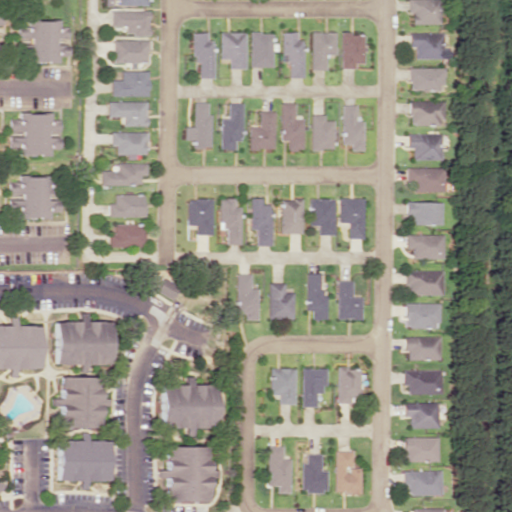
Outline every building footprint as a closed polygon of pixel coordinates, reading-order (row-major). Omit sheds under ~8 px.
[(406,0),(407,23),(438,23),(437,0),(406,0)] [(147,35),(148,10),(109,9),(109,25),(123,25),(123,34),(147,35)] [(23,61),(55,61),(55,55),(65,55),(65,43),(53,43),(53,38),(65,38),(64,26),(56,26),(56,19),(26,20),(26,25),(15,26),(15,38),(23,38),(23,61)] [(212,77),(210,39),(205,39),(205,31),(190,32),(190,61),(196,61),(196,77),(212,77)] [(226,67),(243,68),(243,31),(218,31),(217,58),(226,58),(226,67)] [(247,66),(270,66),(270,32),(248,31),(247,66)] [(280,61),(286,61),(286,77),(301,76),(300,38),(295,38),(295,31),(279,31),(280,61)] [(308,69),(323,69),(324,55),(333,55),(333,31),(308,31),(308,69)] [(412,58),(440,58),(441,32),(406,31),(406,46),(412,46),(412,58)] [(337,67),(352,68),(352,62),(361,62),(362,32),(338,32),(337,67)] [(112,62),(146,62),(146,39),(111,40),(112,62)] [(407,89),(441,90),(441,67),(407,66),(407,89)] [(146,95),(146,70),(119,70),(119,79),(110,79),(109,95),(146,95)] [(440,125),(441,100),(407,99),(406,124),(440,125)] [(144,100),(106,101),(107,116),(122,116),(122,125),(145,125),(144,100)] [(206,102),(192,101),(191,126),(183,126),(182,140),(192,140),(192,147),(209,147),(209,113),(206,113),(206,102)] [(218,149),(233,149),(233,140),(240,140),(240,102),(226,102),(226,118),(219,117),(218,149)] [(301,149),(301,118),(293,118),(292,102),(278,102),(278,140),(284,140),(285,149),(301,149)] [(354,104),(339,104),(338,143),(348,144),(348,149),(360,149),(361,120),(353,120),(354,104)] [(247,124),(247,148),(271,149),(272,111),(257,110),(256,124),(247,124)] [(58,148),(58,119),(48,119),(49,112),(18,112),(18,118),(9,118),(9,149),(17,149),(17,154),(48,154),(48,148),(58,148)] [(331,119),(322,119),(322,114),(309,113),(308,148),(330,149),(331,119)] [(145,131),(109,131),(109,145),(115,145),(115,153),(145,153),(145,131)] [(439,159),(439,133),(405,133),(404,147),(410,147),(410,159),(439,159)] [(100,170),(100,185),(139,184),(139,175),(146,174),(145,162),(116,162),(116,170),(100,170)] [(442,190),(441,166),(404,167),(404,181),(411,181),(411,191),(442,190)] [(49,175),(17,175),(17,180),(7,180),(7,194),(8,216),(47,216),(47,211),(57,211),(57,197),(50,197),(49,175)] [(143,194),(113,193),(113,203),(108,203),(108,216),(142,216),(143,194)] [(186,239),(194,239),(194,233),(210,233),(210,197),(185,198),(186,239)] [(224,228),(224,243),(238,244),(239,205),(233,205),(233,197),(217,197),(217,228),(224,228)] [(268,245),(269,204),(260,203),(260,197),(248,197),(248,229),(254,229),(254,245),(268,245)] [(332,197),(307,197),(306,224),(315,224),(315,234),(331,234),(332,197)] [(361,197),(336,197),(337,222),(345,222),(345,237),(361,237),(361,197)] [(278,198),(278,232),(299,233),(300,198),(278,198)] [(439,201),(403,201),(403,216),(407,216),(407,223),(439,224),(439,201)] [(113,222),(113,231),(108,231),(108,246),(144,245),(143,221),(113,222)] [(440,233),(403,234),(403,248),(410,248),(410,258),(441,257),(440,233)] [(440,270),(404,269),(404,294),(440,294),(440,270)] [(256,288),(249,287),(249,273),(234,273),(233,312),(243,313),(242,319),(255,319),(256,288)] [(321,319),(322,273),(304,273),(303,309),(309,309),(309,319),(321,319)] [(154,289),(169,299),(176,288),(161,278),(154,289)] [(334,318),(359,318),(360,295),(349,295),(349,280),(335,280),(334,318)] [(291,292),(282,291),(282,282),(266,281),(266,318),(291,319),(291,292)] [(437,302),(402,302),(403,327),(437,326),(437,302)] [(38,325),(14,324),(14,315),(6,315),(6,324),(0,324),(0,368),(6,368),(6,376),(14,376),(14,368),(37,368),(38,325)] [(107,363),(107,320),(52,321),(52,364),(107,363)] [(438,336),(403,336),(403,359),(437,359),(438,336)] [(293,367),(268,367),(267,394),(276,395),(276,403),(292,404),(293,367)] [(299,406),(314,406),(315,392),(323,392),(323,367),(299,367),(299,406)] [(358,367),(335,367),(334,402),(348,402),(348,397),(358,397),(358,367)] [(438,394),(439,369),(401,369),(400,384),(406,384),(405,393),(438,394)] [(98,427),(98,406),(106,406),(106,397),(98,397),(98,376),(58,376),(58,427),(98,427)] [(158,427),(182,427),(182,428),(213,428),(213,383),(187,383),(158,383),(158,427)] [(435,427),(436,402),(401,401),(401,416),(407,416),(407,426),(435,427)] [(435,436),(401,437),(401,461),(435,461),(435,436)] [(55,440),(56,480),(81,480),(106,480),(106,439),(55,440)] [(207,445),(163,445),(163,500),(208,500),(208,470),(206,470),(207,445)] [(287,458),(279,458),(280,445),(265,445),(264,485),(274,485),(273,492),(287,492),(287,458)] [(350,451),(332,450),(331,491),(357,492),(358,467),(350,467),(350,451)] [(324,470),(318,469),(318,453),(303,453),(303,462),(298,462),(298,491),(324,492),(324,470)] [(438,470),(399,470),(400,485),(405,485),(405,494),(438,493),(438,470)]
